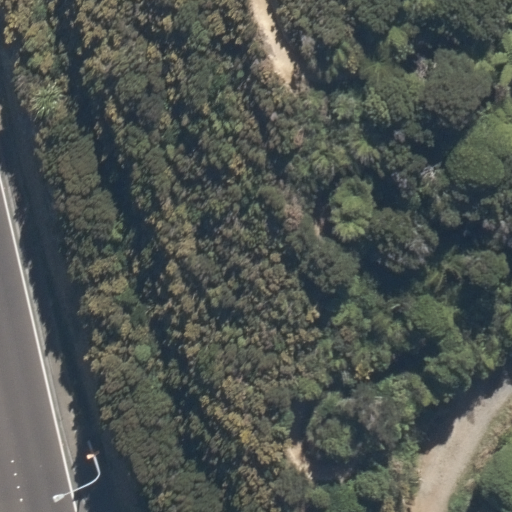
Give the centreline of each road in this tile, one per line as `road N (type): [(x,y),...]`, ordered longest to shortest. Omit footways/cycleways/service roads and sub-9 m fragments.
road 1 (track): [(511,373),(474,404),(451,511)]
road 2 (secondary): [(0,389),(27,511)]
